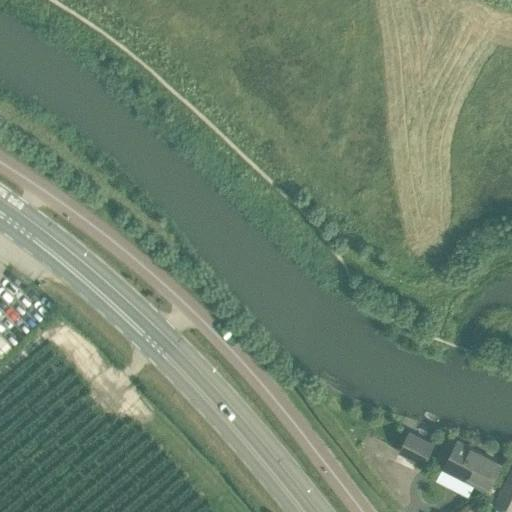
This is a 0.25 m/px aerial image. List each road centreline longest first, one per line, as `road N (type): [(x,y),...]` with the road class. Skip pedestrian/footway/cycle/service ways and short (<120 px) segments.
road 1 (unclassified): [(366,511),(270,385),(156,272),(36,186)]
road 2 (primary): [(300,511),(232,425),(16,223)]
